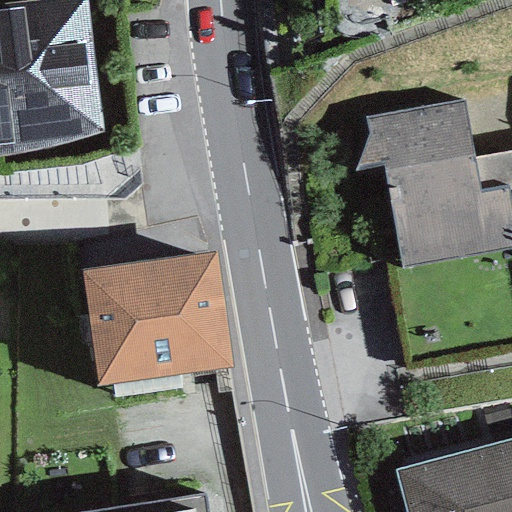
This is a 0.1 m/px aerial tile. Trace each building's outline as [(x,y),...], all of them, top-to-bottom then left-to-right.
[(0,155),(55,144),(101,131),(86,0),(8,0),(0,1),(0,155)] [(455,104),(376,118),(403,263),(511,242),(511,156),(467,165),(455,104)] [(217,255),(83,273),(99,385),(232,367),(217,255)] [(511,511),(511,439),(394,470),(404,511),(511,511)] [(205,511),(203,494),(89,511),(205,511)]
